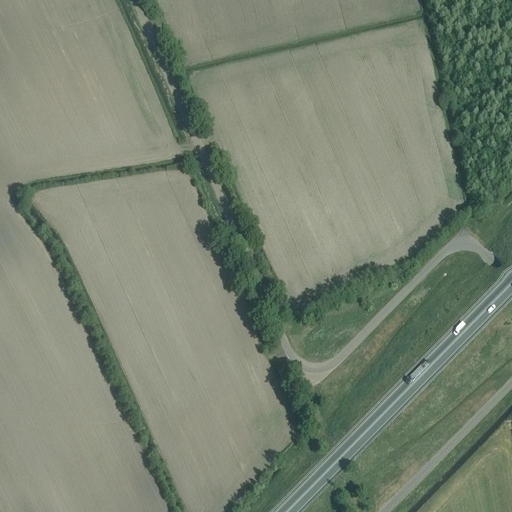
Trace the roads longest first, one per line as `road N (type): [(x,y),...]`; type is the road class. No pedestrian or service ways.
road 1 (unclassified): [(134,0),(289,353),(305,373),(328,368),(453,245),(478,249),(511,283)]
road 2 (trunk): [(286,511),(511,284)]
road 3 (unclassified): [(511,382),(385,511)]
